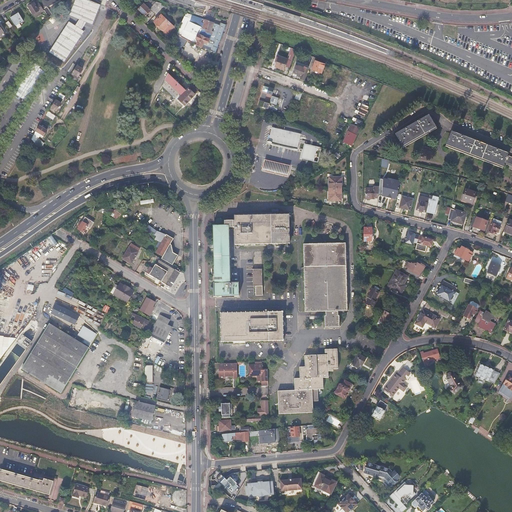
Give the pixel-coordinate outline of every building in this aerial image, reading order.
[(56,0),(41,0),(38,2),(43,9),(47,6),(56,0)] [(75,0),(70,14),(83,20),(86,22),(93,24),(100,4),(90,0),(75,0)] [(150,10),(155,15),(165,5),(148,0),(147,3),(145,5),(143,3),(138,9),(145,16),(150,10)] [(33,2),(28,6),(33,14),(39,10),(35,4),(33,2)] [(38,2),(35,4),(39,10),(40,13),(44,10),(43,9),(38,2)] [(264,4),(261,11),(298,23),(299,20),(300,16),(264,4)] [(43,9),(44,10),(49,18),(52,15),(47,6),(43,9)] [(18,12),(10,17),(16,26),(24,21),(18,12)] [(164,31),(170,23),(161,14),(154,21),(164,31)] [(178,30),(178,31),(177,34),(196,44),(196,45),(210,50),(220,25),(192,16),(190,19),(184,17),(178,30)] [(70,20),(50,51),(65,61),(85,30),(70,20)] [(215,53),(226,25),(221,23),(220,25),(210,50),(215,53)] [(294,50),(290,48),(289,50),(291,51),(288,60),(277,56),(274,67),(282,70),(284,66),(288,67),(294,50)] [(313,63),(310,61),(308,68),(311,69),(311,70),(320,73),(323,64),(314,61),(313,63)] [(299,79),(303,80),(308,68),(303,67),(303,68),(299,66),(299,65),(296,64),(295,65),(294,65),(292,72),(300,76),(299,79)] [(83,69),(77,65),(69,78),(78,83),(83,73),(81,72),(83,69)] [(165,80),(166,82),(172,87),(181,96),(186,90),(168,73),(165,80)] [(172,87),(166,82),(162,86),(167,91),(172,87)] [(198,90),(192,84),(186,90),(181,96),(188,102),(198,90)] [(259,99),(257,105),(268,108),(269,103),(276,105),(278,97),(272,95),(273,88),(263,85),(261,92),(267,94),(265,100),(259,99)] [(172,87),(167,91),(184,106),(188,102),(181,96),(172,87)] [(63,101),(57,97),(51,108),(58,112),(60,108),(58,108),(63,101)] [(270,116),(279,120),(281,114),(272,110),(270,116)] [(395,134),(403,147),(435,127),(428,114),(420,119),(419,118),(416,120),(417,121),(407,127),(406,126),(403,128),(403,129),(395,134)] [(47,131),(39,126),(36,132),(44,136),(47,131)] [(301,134),(272,128),(269,142),(268,142),(268,143),(269,143),(269,144),(270,144),(271,144),(272,144),(272,143),(294,148),(294,149),(298,150),(301,134)] [(343,142),(352,146),(357,135),(348,131),(343,142)] [(505,162),(511,164),(511,156),(507,155),(508,153),(499,150),(499,148),(496,147),(495,148),(481,143),(482,141),(478,140),(478,142),(464,136),(464,135),(461,134),(461,135),(451,131),(446,145),(503,167),(505,162)] [(305,144),(301,159),(305,159),(311,161),(318,162),(322,148),(315,146),(308,145),(305,144)] [(337,151),(333,155),(338,159),(342,154),(337,151)] [(264,159),(261,171),(263,172),(269,173),(277,175),(284,176),(289,178),(292,165),(287,164),(280,163),(272,161),(266,159),(264,159)] [(329,200),(341,201),(342,177),(329,177),(329,200)] [(374,198),(374,188),(366,188),(366,199),(371,199),(371,198),(374,198)] [(461,200),(472,204),(476,193),(464,189),(461,200)] [(384,198),(389,198),(389,190),(381,190),(381,199),(385,199),(384,198)] [(511,195),(508,194),(507,196),(502,194),(500,200),(511,203),(511,195)] [(400,207),(410,210),(413,199),(402,196),(400,207)] [(432,199),(429,199),(426,212),(434,214),(438,198),(433,196),(432,199)] [(425,213),(426,213),(426,212),(429,199),(426,197),(424,202),(419,201),(417,210),(422,212),(422,213),(424,214),(425,213)] [(124,211),(117,207),(113,213),(116,215),(115,218),(118,220),(124,211)] [(451,208),(448,219),(451,219),(451,220),(463,224),(466,213),(451,208)] [(226,225),(226,227),(231,227),(231,242),(289,242),(288,212),(231,213),(231,220),(221,220),(221,225),(226,225)] [(476,218),(473,217),(470,226),(484,231),(487,221),(476,218)] [(84,224),(82,222),(78,230),(83,233),(88,226),(91,228),(92,225),(89,223),(86,221),(84,224)] [(492,234),(495,234),(496,232),(498,232),(500,226),(489,223),(486,231),(489,232),(488,233),(492,234)] [(155,240),(159,242),(157,247),(159,248),(156,253),(163,256),(162,259),(172,264),(178,255),(173,252),(171,244),(170,244),(173,239),(166,234),(159,232),(154,229),(147,224),(144,228),(154,235),(155,235),(157,236),(155,240)] [(226,225),(221,225),(210,225),(212,296),(215,296),(236,295),(236,282),(228,282),(226,239),(226,227),(226,225)] [(417,243),(419,236),(415,235),(415,234),(414,234),(414,233),(411,232),(411,233),(410,234),(407,233),(405,242),(413,244),(413,242),(417,243)] [(417,243),(416,250),(425,252),(426,246),(431,247),(431,245),(432,246),(432,243),(432,242),(431,242),(431,238),(423,236),(419,236),(417,243)] [(48,256),(40,271),(51,277),(67,246),(59,242),(55,249),(53,248),(49,256),(48,256)] [(346,311),(345,243),(304,244),(304,283),(305,312),(325,312),(326,316),(325,316),(325,328),(339,327),(339,316),(338,316),(338,312),(346,311)] [(140,249),(131,244),(123,259),(131,264),(140,249)] [(35,251),(40,256),(45,250),(41,246),(35,251)] [(460,257),(468,261),(473,253),(462,247),(460,250),(458,248),(454,256),(459,259),(460,257)] [(152,269),(150,268),(147,274),(165,284),(174,269),(172,268),(174,265),(172,264),(162,259),(160,258),(156,265),(155,265),(152,269)] [(495,275),(500,265),(491,261),(486,271),(495,275)] [(408,268),(405,273),(417,279),(422,270),(422,271),(425,266),(421,264),(421,265),(418,264),(417,265),(414,263),(413,264),(411,263),(411,264),(409,263),(406,267),(408,268)] [(180,272),(174,269),(165,284),(171,288),(180,272)] [(263,295),(262,269),(252,269),(253,286),(255,286),(255,295),(263,295)] [(403,285),(407,277),(396,271),(388,286),(400,292),(404,285),(403,285)] [(477,285),(479,281),(464,277),(463,281),(477,285)] [(445,300),(453,285),(444,280),(442,284),(441,284),(435,295),(445,300)] [(457,287),(453,285),(445,300),(453,304),(459,293),(455,291),(457,287)] [(116,291),(113,290),(110,296),(125,305),(132,293),(129,291),(129,290),(124,287),(123,288),(119,286),(116,291)] [(64,287),(63,290),(72,296),(74,293),(64,287)] [(366,304),(373,308),(376,302),(374,301),(379,292),(372,288),(367,297),(369,298),(366,304)] [(478,314),(474,320),(482,325),(481,326),(492,332),(495,324),(489,321),(493,314),(488,312),(493,302),(486,298),(481,308),(485,310),(482,316),(478,314)] [(155,303),(147,299),(141,310),(141,311),(149,314),(152,307),(155,303)] [(425,322),(432,325),(441,309),(428,302),(424,310),(423,310),(416,323),(422,327),(425,322)] [(56,305),(52,313),(75,325),(79,317),(56,305)] [(474,314),(477,309),(469,305),(464,316),(469,319),(473,313),(474,314)] [(379,320),(389,325),(394,316),(395,317),(397,313),(386,308),(379,320)] [(448,318),(451,314),(441,309),(432,325),(435,327),(442,314),(448,318)] [(221,313),(221,342),(284,341),(284,340),(284,314),(284,312),(221,313)] [(170,320),(160,315),(157,321),(171,329),(172,327),(167,324),(170,320)] [(145,320),(138,316),(133,325),(139,328),(141,324),(142,325),(141,326),(149,330),(152,324),(144,320),(145,320)] [(157,321),(156,322),(149,336),(164,343),(171,329),(157,321)] [(59,392),(87,347),(48,323),(21,369),(59,392)] [(96,334),(83,326),(77,335),(91,343),(96,334)] [(8,347),(9,336),(0,335),(0,354),(2,355),(3,347),(8,347)] [(294,378),(294,390),(278,391),(279,414),(313,413),(312,402),(318,402),(318,390),(323,389),(323,378),(328,378),(328,372),(332,371),(332,370),(337,369),(336,349),(324,350),(324,353),(327,353),(327,355),(304,355),(304,367),(299,367),(300,378),(294,378)] [(431,363),(430,361),(438,359),(436,349),(421,353),(424,365),(431,363)] [(367,359),(358,354),(352,366),(361,371),(367,359)] [(233,379),(233,388),(238,387),(237,376),(237,364),(220,365),(220,379),(225,379),(225,377),(230,377),(229,379),(233,379)] [(262,381),(268,381),(268,369),(262,369),(262,365),(249,366),(249,376),(261,376),(262,381)] [(479,381),(483,382),(484,382),(484,381),(489,382),(489,381),(493,382),(496,371),(492,370),(492,369),(477,366),(474,378),(478,379),(478,380),(479,381)] [(402,394),(406,389),(402,385),(410,376),(402,369),(396,376),(394,375),(382,390),(391,398),(397,390),(402,394)] [(449,389),(454,394),(462,385),(458,376),(456,377),(455,375),(454,373),(451,373),(448,374),(447,376),(447,378),(451,384),(451,388),(449,389)] [(511,377),(509,375),(498,393),(511,401),(511,400),(511,377)] [(334,393),(344,399),(349,389),(351,390),(354,385),(345,381),(342,386),(340,384),(334,393)] [(73,385),(68,407),(74,408),(79,386),(73,385)] [(167,399),(169,388),(159,386),(157,397),(167,399)] [(89,392),(88,399),(104,400),(104,393),(89,392)] [(83,410),(86,399),(80,398),(78,409),(83,410)] [(151,420),(155,405),(135,400),(131,415),(151,420)] [(380,421),(388,405),(380,400),(372,416),(380,421)] [(221,404),(222,418),(230,418),(230,415),(230,404),(225,404),(225,401),(222,401),(222,404),(221,404)] [(269,416),(268,401),(261,401),(262,409),(258,409),(258,417),(262,416),(269,416)] [(337,427),(340,421),(329,415),(326,421),(337,427)] [(221,431),(235,430),(235,426),(231,426),(230,421),(219,422),(220,427),(221,431)] [(302,426),(303,440),(307,440),(308,440),(313,440),(314,440),(314,442),(319,442),(319,439),(321,439),(320,429),(318,429),(316,428),(315,429),(314,425),(302,426)] [(299,442),(303,442),(303,440),(302,426),(290,427),(291,437),(299,436),(299,442)] [(269,430),(259,431),(260,439),(270,438),(270,431),(272,431),(272,429),(269,430)] [(241,433),(223,434),(223,442),(235,441),(235,440),(242,439),(242,442),(249,441),(249,432),(241,433)] [(374,463),(367,461),(364,472),(378,476),(378,474),(385,476),(392,484),(399,478),(390,468),(374,463)] [(0,479),(49,493),(53,480),(43,477),(43,480),(1,467),(0,469),(0,479)] [(320,474),(315,485),(324,489),(330,492),(331,492),(336,480),(327,476),(326,477),(320,474)] [(302,488),(301,478),(281,479),(282,490),(302,488)] [(235,492),(238,486),(228,481),(225,487),(235,492)] [(264,495),(274,494),(273,481),(263,482),(258,482),(258,483),(251,484),(250,495),(250,497),(259,496),(259,497),(264,496),(264,495)] [(394,500),(395,499),(397,501),(401,501),(400,497),(403,495),(407,495),(411,498),(415,494),(412,491),(413,485),(407,485),(404,482),(399,487),(401,488),(396,492),(395,491),(390,496),(394,500)] [(136,483),(133,496),(157,503),(160,490),(136,483)] [(88,488),(75,485),(72,495),(78,497),(79,495),(86,497),(88,488)] [(110,496),(95,492),(92,502),(107,506),(110,496)] [(345,511),(346,511),(347,511),(356,504),(348,494),(338,503),(343,509),(341,511),(342,511),(345,511)] [(426,498),(421,494),(417,498),(414,500),(419,505),(417,506),(422,511),(425,508),(427,510),(429,508),(433,505),(430,501),(431,500),(428,496),(426,498)] [(143,503),(146,504),(156,507),(157,503),(133,496),(131,500),(143,503)] [(117,511),(123,511),(125,503),(113,500),(110,510),(117,511)] [(131,500),(130,500),(128,508),(131,509),(132,504),(142,507),(143,503),(131,500)] [(411,503),(410,504),(415,508),(417,506),(419,505),(414,500),(411,503)] [(402,511),(406,508),(407,507),(405,506),(402,509),(401,507),(404,504),(402,502),(401,502),(397,506),(402,511)]
